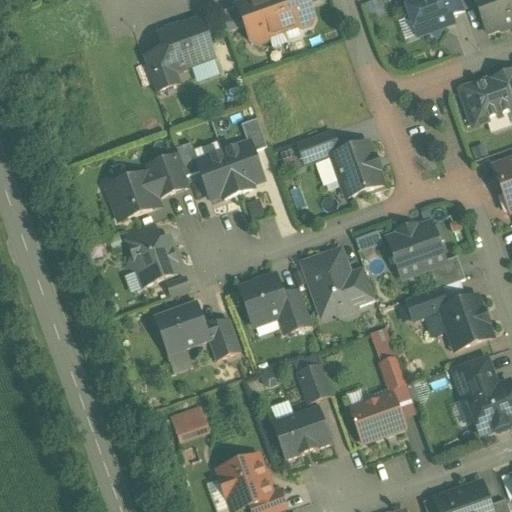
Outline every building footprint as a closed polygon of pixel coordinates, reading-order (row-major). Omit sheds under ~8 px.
[(270,0),(265,0),(238,9),(246,30),(251,45),(258,48),(267,45),(270,40),(283,35),(270,0)] [(270,0),(283,35),(297,30),(303,32),(311,29),(315,22),(309,8),(306,0),(270,0)] [(460,0),(417,0),(405,4),(409,15),(404,24),(414,29),(418,39),(428,35),(438,40),(447,21),(465,14),(460,0)] [(511,16),(506,0),(474,0),(488,36),(511,27),(511,16)] [(238,9),(220,16),(227,37),(246,30),(238,9)] [(201,24),(159,39),(165,54),(173,76),(174,76),(214,61),(201,24)] [(165,54),(144,62),(156,96),(179,88),(174,76),(173,76),(165,54)] [(511,99),(505,79),(459,96),(471,130),(511,114),(511,99)] [(258,123),(242,129),(249,147),(251,147),(254,156),(268,151),(258,123)] [(332,135),(298,147),(300,151),(306,169),(306,170),(327,162),(325,156),(338,152),(332,135)] [(193,147),(177,152),(180,161),(187,180),(201,175),(198,166),(199,165),(193,147)] [(249,147),(224,156),(239,198),(253,193),(252,189),(264,184),(263,180),(264,179),(259,164),(257,165),(254,156),(251,147),(249,147)] [(369,147),(333,160),(348,202),(384,189),(379,175),(381,175),(375,160),(374,161),(369,147)] [(306,169),(300,151),(291,154),(297,172),(306,169)] [(199,165),(198,166),(201,175),(204,184),(203,185),(208,200),(210,199),(212,204),(224,199),(225,203),(239,198),(224,156),(199,165)] [(176,160),(150,170),(153,176),(148,178),(155,197),(160,195),(162,202),(188,192),(187,190),(190,189),(187,180),(180,161),(177,162),(176,160)] [(511,165),(495,171),(511,216),(511,165)] [(148,178),(113,190),(118,202),(115,209),(121,226),(153,214),(151,211),(154,205),(157,204),(155,197),(148,178)] [(161,245),(154,226),(125,237),(134,261),(129,271),(139,276),(145,291),(182,277),(179,271),(181,268),(177,259),(175,257),(169,242),(161,245)] [(432,228),(389,243),(403,282),(431,272),(446,266),(445,265),(438,245),(444,243),(438,229),(433,231),(432,228)] [(379,236),(360,242),(363,252),(383,247),(379,236)] [(330,265),(323,261),(304,268),(319,310),(335,304),(339,315),(359,308),(360,307),(349,277),(343,258),(331,262),(330,265)] [(446,266),(431,272),(439,293),(441,293),(466,284),(458,260),(445,265),(446,266)] [(364,271),(349,277),(360,307),(359,308),(360,311),(377,305),(364,271)] [(266,282),(258,285),(257,287),(241,293),(254,331),(285,320),(290,318),(284,301),(289,300),(288,297),(284,295),(282,295),(276,280),(269,283),(266,282)] [(186,281),(168,288),(173,302),(191,295),(186,281)] [(439,293),(407,305),(415,325),(442,315),(441,314),(448,312),(441,293),(439,293)] [(289,300),(284,301),(290,318),(285,320),(291,337),(313,329),(301,295),(289,300)] [(448,312),(441,314),(442,315),(456,355),(487,344),(493,341),(487,327),(489,326),(485,315),(483,315),(478,301),(448,312)] [(155,322),(169,361),(211,346),(212,345),(207,331),(198,306),(163,319),(155,322)] [(230,323),(207,331),(212,345),(211,346),(218,365),(242,357),(230,323)] [(391,344),(376,349),(382,368),(398,362),(391,344)] [(295,366),(298,376),(323,368),(320,359),(295,366)] [(486,361),(453,373),(464,405),(468,403),(467,402),(497,391),(486,361)] [(382,368),(381,369),(390,395),(407,389),(398,362),(382,368)] [(321,369),(297,378),(304,398),(312,395),(317,407),(333,401),(321,369)] [(497,391),(467,402),(468,403),(481,439),(511,427),(511,390),(510,386),(497,391)] [(393,399),(352,414),(364,448),(405,433),(393,399)] [(320,411),(272,428),(286,466),(334,449),(320,411)] [(201,413),(173,423),(180,442),(207,432),(201,413)] [(259,461),(219,475),(222,483),(221,484),(227,501),(229,500),(232,511),(245,511),(251,510),(274,502),(272,498),(259,461)] [(481,489),(464,495),(464,494),(454,498),(439,504),(438,504),(436,504),(437,506),(439,511),(491,511),(490,510),(483,490),(484,490),(483,488),(481,489)] [(274,502),(251,510),(252,511),(286,511),(280,495),(272,498),(274,502)]
